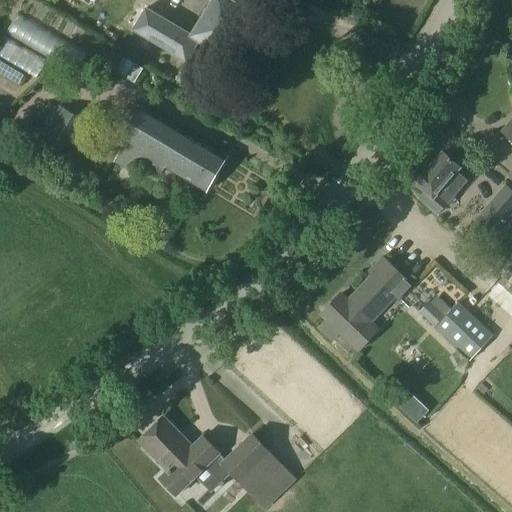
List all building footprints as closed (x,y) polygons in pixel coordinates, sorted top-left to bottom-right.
[(253,12),(232,0),(212,0),(192,35),(147,8),(134,30),(187,61),(195,48),(204,53),(208,46),(226,57),(253,12)] [(17,14),(6,33),(75,73),(86,54),(17,14)] [(4,36),(0,43),(0,59),(35,80),(46,61),(4,36)] [(86,120),(57,102),(38,133),(40,135),(32,148),(55,162),(63,149),(67,151),(86,120)] [(227,157),(140,106),(116,146),(121,149),(114,162),(134,174),(142,161),(162,173),(166,167),(207,191),(227,157)] [(461,168),(443,152),(429,168),(428,168),(415,182),(426,192),(420,198),(439,215),(469,181),(458,171),(461,168)] [(511,184),(509,188),(505,184),(478,215),(498,232),(511,215),(511,184)] [(413,285),(383,257),(369,272),(373,275),(349,301),(341,294),(321,315),(327,320),(319,328),(333,341),(341,333),(359,351),(379,329),(372,322),(396,297),(399,300),(413,285)] [(444,316),(430,302),(420,312),(435,327),(439,323),(455,339),(462,346),(475,333),(468,326),(451,309),(444,316)] [(416,400),(406,411),(417,421),(427,411),(416,400)] [(220,454),(203,437),(193,446),(164,416),(139,441),(168,471),(160,478),(177,495),(220,454)] [(265,510),(298,479),(252,432),(220,463),(231,474),(249,493),(265,510)]
